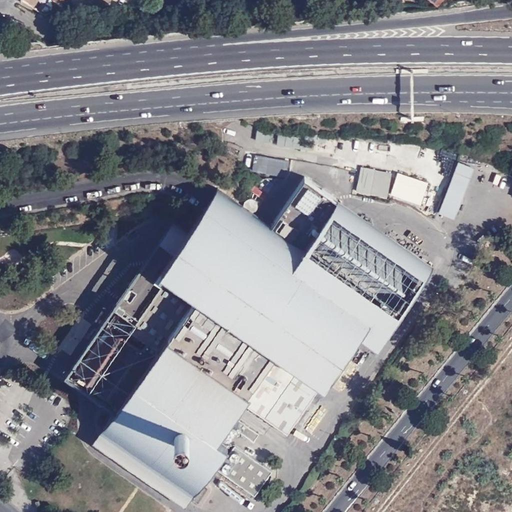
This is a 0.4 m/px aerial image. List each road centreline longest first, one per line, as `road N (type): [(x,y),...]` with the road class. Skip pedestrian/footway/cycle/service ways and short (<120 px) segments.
road 1 (motorway): [(511,13),(114,49),(0,75)]
road 2 (motorway): [(511,49),(156,62),(0,80)]
road 3 (motorway): [(0,118),(300,89)]
road 4 (motorway): [(511,296),(332,511)]
road 5 (unknown): [(0,207),(163,180),(207,198)]
road 6 (motorway): [(300,89),(511,102)]
road 7 (motorway): [(300,89),(511,84)]
